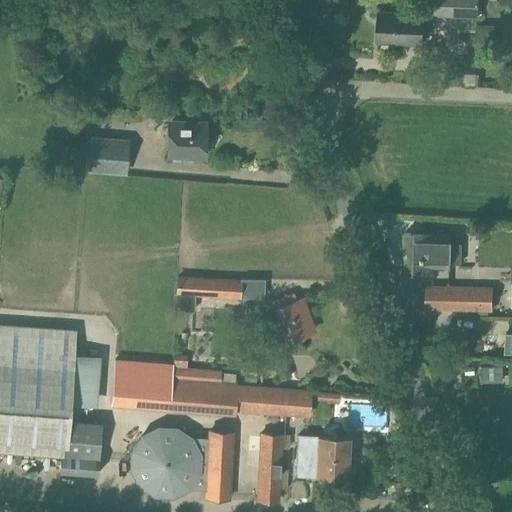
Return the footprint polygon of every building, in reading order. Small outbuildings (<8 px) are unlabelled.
[(428,0),(428,15),(478,17),(478,0),(428,0)] [(380,13),(378,41),(421,43),(422,16),(380,13)] [(476,25),(475,40),(496,41),(496,26),(476,25)] [(205,157),(206,123),(167,121),(167,155),(205,157)] [(125,173),(128,141),(88,138),(86,170),(125,173)] [(452,245),(452,235),(404,234),(404,272),(430,273),(430,269),(442,269),(452,269),(452,265),(461,265),(461,245),(452,245)] [(486,281),(505,281),(505,265),(486,265),(486,281)] [(240,298),(240,289),(241,281),(177,277),(176,294),(240,298)] [(490,282),(421,281),(421,312),(490,313),(490,282)] [(272,301),(275,309),(296,301),(293,293),(272,301)] [(302,298),(296,301),(275,309),(287,342),(314,331),(302,298)] [(100,420),(66,417),(72,332),(0,325),(0,448),(59,453),(58,469),(95,472),(100,420)] [(172,357),(172,365),(172,380),(235,384),(235,382),(234,382),(235,373),(185,368),(185,357),(172,357)] [(233,410),(309,417),(311,391),(235,384),(172,380),(172,365),(115,360),(111,404),(232,414),(233,410)] [(476,379),(496,379),(496,365),(475,365),(476,379)] [(169,429),(166,429),(163,429),(159,429),(154,431),(148,434),(144,436),(141,440),(138,444),(135,448),(134,451),(133,456),(132,460),(132,465),(133,470),(134,474),(136,478),(139,483),(141,486),(144,489),(147,491),(151,493),(155,495),(159,496),(164,496),(168,496),(173,496),(177,495),(181,493),(185,491),(188,488),(192,485),(194,482),(196,478),(197,476),(198,473),(199,471),(199,468),(200,465),(200,462),(200,459),(199,456),(199,453),(198,451),(197,448),(195,445),(193,443),(192,441),(190,439),(188,437),(185,435),(182,433),(179,431),(175,430),(172,429),(169,429)] [(233,432),(209,431),(205,498),(230,499),(233,432)] [(257,501),(278,502),(282,435),(260,433),(257,501)] [(295,476),(316,476),(316,474),(347,475),(348,438),(297,435),(296,465),(295,476)]
